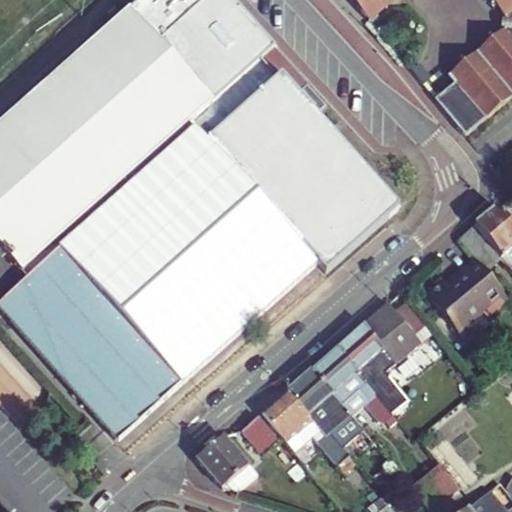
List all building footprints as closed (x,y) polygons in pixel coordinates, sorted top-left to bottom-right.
[(0,304),(0,309),(119,442),(316,267),(324,276),(399,210),(279,79),(276,82),(259,64),(272,51),(224,0),(151,0),(142,9),(138,4),(96,41),(15,97),(0,113),(0,248),(22,273),(35,262),(40,268),(27,279),(0,304)] [(408,1),(406,0),(348,0),(373,30),(408,1)] [(493,12),(507,0),(487,0),(494,7),(491,10),(493,12)] [(511,37),(508,33),(506,35),(511,42),(511,0),(507,0),(493,12),(495,14),(498,12),(509,25),(511,22),(511,37)] [(436,106),(467,145),(511,106),(511,42),(506,35),(495,43),(492,40),(488,43),(491,47),(467,67),(464,63),(460,67),(463,70),(449,82),(456,90),(436,106)] [(477,270),(486,282),(502,269),(511,280),(511,234),(497,217),(460,249),(477,270)] [(35,262),(22,273),(27,279),(40,268),(35,262)] [(450,296),(448,293),(445,290),(427,305),(458,344),(483,324),(487,328),(509,310),(486,282),(477,270),(454,288),(457,291),(450,296)] [(457,291),(454,288),(448,293),(450,296),(457,291)] [(407,357),(417,349),(389,316),(380,325),(407,357)] [(371,395),(389,380),(385,375),(407,357),(380,325),(340,357),(371,395)] [(390,419),(371,395),(340,357),(314,379),(351,424),(364,413),(385,437),(397,427),(390,419)] [(314,379),(288,400),(324,445),(336,459),(362,437),(351,424),(314,379)] [(371,395),(390,419),(408,403),(389,380),(371,395)] [(288,400),(263,420),(293,458),(309,445),(315,452),(324,445),(288,400)] [(260,424),(244,437),(264,461),(280,448),(260,424)] [(246,472),(224,445),(198,466),(224,497),(233,500),(253,484),(244,473),(246,472)] [(324,445),(315,452),(333,475),(342,468),(336,459),(324,445)] [(457,501),(463,497),(443,473),(437,477),(457,501)] [(422,511),(443,511),(457,501),(437,477),(412,498),(422,511)] [(497,511),(490,502),(478,511),(497,511)]
